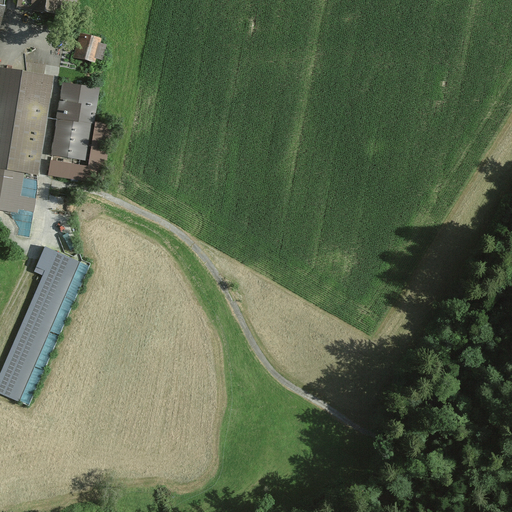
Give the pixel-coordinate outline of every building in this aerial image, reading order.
[(60,0),(19,0),(19,9),(59,14),(60,0)] [(72,54),(98,61),(101,47),(75,41),(72,54)] [(50,79),(0,71),(0,204),(29,209),(50,79)] [(91,89),(61,85),(52,153),(82,157),(91,89)] [(52,162),(50,174),(100,183),(110,126),(96,124),(88,169),(52,162)] [(0,375),(0,394),(29,407),(89,268),(45,249),(35,273),(43,276),(0,375)]
